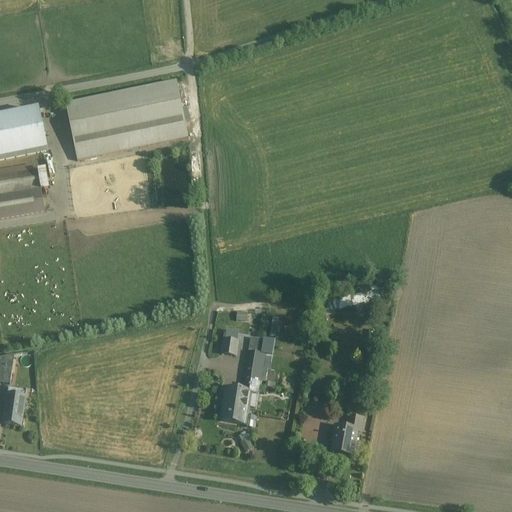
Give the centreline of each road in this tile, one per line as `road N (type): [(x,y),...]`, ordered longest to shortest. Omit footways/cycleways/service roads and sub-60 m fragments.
road 1 (tertiary): [(333,511),(0,461)]
road 2 (residential): [(189,64),(390,0)]
road 3 (residential): [(0,102),(189,64)]
